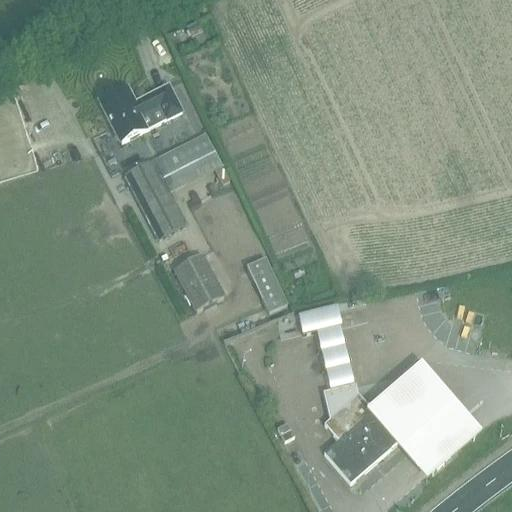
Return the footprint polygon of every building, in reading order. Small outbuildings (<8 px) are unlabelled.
[(114,134),(121,147),(181,116),(168,89),(130,108),(123,93),(99,105),(114,134)] [(205,138),(159,162),(168,181),(214,157),(205,138)] [(152,166),(124,180),(158,244),(185,230),(152,166)] [(173,274),(195,316),(222,302),(200,259),(173,274)] [(246,272),(267,320),(286,311),(265,263),(246,272)] [(313,337),(341,330),(336,310),(297,319),(302,339),(313,337)] [(347,354),(341,330),(313,337),(326,395),(356,389),(347,354)] [(416,361),(364,406),(372,416),(399,446),(424,475),(476,430),(416,361)] [(399,446),(372,416),(364,406),(358,399),(356,389),(326,395),(322,396),(329,424),(324,429),(338,445),(324,458),(350,488),(399,446)] [(287,428),(282,430),(277,433),(284,446),(294,441),(287,428)] [(339,504),(345,511),(357,511),(345,499),(339,504)]
